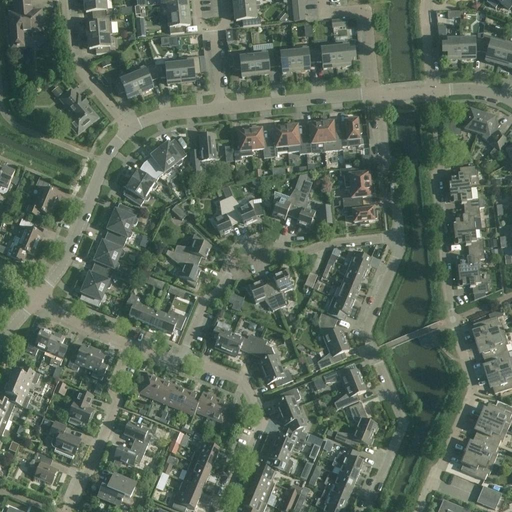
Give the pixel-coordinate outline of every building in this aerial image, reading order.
[(13,0),(15,14),(9,14),(12,48),(23,47),(22,33),(43,32),(41,11),(30,12),(29,6),(31,6),(30,0),(13,0)] [(98,0),(84,1),(86,14),(92,13),(93,19),(106,18),(104,0),(98,0)] [(233,0),(234,10),(255,8),(253,0),(233,0)] [(511,7),(511,0),(488,0),(486,3),(495,10),(499,4),(508,10),(511,7)] [(188,15),(188,9),(187,2),(184,3),(162,5),(162,6),(167,5),(168,17),(188,15)] [(475,2),(471,8),(477,12),(481,6),(475,2)] [(256,19),(255,8),(234,10),(236,22),(242,22),(243,28),(261,26),(260,19),(256,19)] [(283,13),(277,20),(282,24),(288,23),(287,17),(283,13)] [(168,17),(170,36),(184,34),(183,28),(189,27),(188,15),(168,17)] [(110,17),(106,18),(93,19),(93,25),(87,26),(88,38),(112,36),(110,17)] [(143,26),(136,27),(137,39),(144,38),(143,26)] [(445,27),(438,27),(439,45),(446,45),(446,41),(445,27)] [(485,62),(498,66),(505,42),(503,46),(488,42),(490,35),(485,34),(483,40),(481,53),(487,55),(485,62)] [(475,53),(481,53),(483,40),(483,36),(481,35),(478,38),(477,40),(461,41),(461,61),(475,61),(475,53)] [(112,36),(88,38),(89,50),(95,50),(96,56),(110,55),(108,37),(112,36)] [(461,41),(447,41),(447,47),(443,48),(443,55),(447,55),(448,61),(461,61),(461,41)] [(511,67),(511,44),(505,42),(498,66),(511,69),(511,67)] [(336,69),(334,45),(320,46),(321,50),(314,51),(315,64),(322,63),(323,70),(336,69)] [(349,54),(348,47),(335,49),(334,45),(336,69),(350,67),(349,61),(354,61),(353,53),(349,54)] [(315,64),(314,51),(307,52),(307,48),(293,49),(296,73),(309,72),(309,64),(315,64)] [(274,51),(273,51),(275,68),(282,67),(282,74),(296,73),(293,49),(293,53),(274,55),(274,51)] [(275,68),(273,51),(253,53),(255,77),(269,76),(268,69),(275,68)] [(255,77),(253,53),(232,55),(234,72),(241,71),(242,79),(255,77)] [(178,61),(181,85),(194,83),(194,76),(201,75),(201,74),(199,58),(178,61)] [(108,61),(100,64),(102,69),(111,66),(108,61)] [(155,67),(158,80),(166,79),(167,86),(181,85),(178,61),(165,62),(165,66),(155,67)] [(131,73),(140,95),(153,90),(150,83),(158,80),(155,67),(145,71),(143,67),(131,73)] [(140,95),(131,73),(130,73),(132,76),(113,84),(118,96),(125,94),(127,100),(140,95)] [(102,76),(98,79),(104,87),(108,83),(102,76)] [(21,86),(17,92),(24,96),(28,90),(21,86)] [(63,94),(58,88),(52,93),(57,99),(63,94)] [(97,119),(78,97),(76,99),(71,92),(61,101),(75,117),(68,124),(78,135),(97,119)] [(477,135),(482,116),(470,112),(469,115),(462,116),(462,121),(446,123),(447,138),(461,136),(460,129),(465,128),(464,131),(477,135)] [(482,116),(477,135),(489,138),(490,135),(492,136),(500,127),(494,122),(495,119),(482,116)] [(346,136),(340,136),(342,152),(342,149),(353,148),(352,142),(359,141),(357,121),(355,121),(355,119),(347,119),(347,122),(345,122),(346,136)] [(330,121),(321,122),(321,125),(323,145),(324,154),(342,152),(340,136),(334,137),(333,124),(330,124),(330,121)] [(323,145),(321,125),(321,122),(312,123),(312,126),(309,126),(311,139),(305,140),(306,156),(313,155),(313,152),(317,151),(317,145),(323,145)] [(294,125),(285,126),(285,128),(288,154),(299,153),(300,156),(306,156),(305,140),(299,141),(297,127),(294,127),(294,125)] [(288,154),(285,128),(285,126),(276,127),(276,129),(273,130),(275,143),(269,144),(270,159),(277,159),(276,150),(287,148),(288,154)] [(258,128),(249,129),(250,132),(252,152),(263,151),(264,160),(270,159),(269,144),(263,144),(261,131),(258,131),(258,128)] [(252,152),(250,132),(249,129),(240,130),(241,133),(238,133),(239,147),(233,147),(233,151),(228,151),(229,157),(234,157),(235,163),(241,162),(240,153),(252,152)] [(489,145),(494,149),(504,137),(499,133),(492,141),(489,145)] [(216,161),(215,153),(214,136),(199,137),(201,162),(216,161)] [(494,160),(503,149),(509,142),(504,137),(494,149),(489,155),(494,160)] [(168,144),(165,147),(162,147),(158,150),(173,168),(175,166),(176,167),(178,167),(182,165),(182,162),(181,161),(186,157),(176,144),(171,148),(168,144)] [(154,153),(154,155),(151,157),(154,161),(146,167),(159,179),(164,174),(165,175),(167,176),(170,173),(171,171),(170,170),(173,168),(158,150),(154,153)] [(199,162),(192,163),(190,163),(191,177),(201,176),(199,162)] [(331,164),(327,166),(328,171),(331,172),(334,172),(337,170),(337,165),(334,164),(331,164)] [(315,166),(307,167),(308,174),(315,174),(315,166)] [(159,179),(146,167),(141,175),(137,172),(135,176),(133,176),(130,180),(150,193),(152,190),(153,191),(155,190),(157,187),(157,185),(155,184),(159,179)] [(448,180),(449,192),(470,190),(469,178),(476,177),(475,168),(469,169),(459,169),(460,175),(458,176),(458,179),(448,180)] [(0,194),(3,196),(6,194),(8,190),(15,173),(3,169),(0,176),(0,194)] [(355,170),(345,171),(339,171),(340,178),(349,177),(350,188),(373,186),(372,177),(369,177),(369,174),(355,176),(355,170)] [(325,173),(320,177),(323,182),(329,179),(325,173)] [(148,196),(150,193),(130,180),(127,185),(128,187),(126,190),(129,193),(126,198),(134,204),(140,208),(144,202),(145,203),(147,202),(149,199),(149,196),(148,196)] [(38,181),(36,187),(41,189),(36,199),(55,207),(59,196),(47,191),(49,186),(38,181)] [(301,194),(292,219),(298,221),(300,223),(299,226),(309,230),(308,231),(313,233),(314,222),(312,222),(315,213),(307,210),(308,196),(312,185),(305,182),(301,194)] [(371,198),(371,195),(374,195),(373,186),(350,188),(351,199),(342,200),(343,207),(358,205),(358,199),(371,198)] [(254,212),(253,202),(248,204),(248,205),(241,209),(232,198),(228,188),(222,191),(226,200),(236,225),(242,222),(244,222),(246,226),(256,221),(253,213),(254,212)] [(470,190),(449,192),(450,204),(460,203),(461,206),(463,206),(464,211),(479,210),(484,209),(483,202),(478,202),(478,201),(472,201),(470,190)] [(279,198),(274,197),(273,208),(275,208),(272,217),(283,221),(284,217),(286,217),(292,219),(301,194),(294,191),(286,203),(279,200),(279,198)] [(51,217),(55,207),(36,199),(32,209),(27,207),(24,213),(36,218),(38,212),(51,217)] [(230,228),(236,225),(226,200),(219,203),(221,217),(214,220),(213,219),(208,221),(215,229),(216,229),(220,237),(230,233),(229,229),(230,228)] [(3,204),(0,211),(0,214),(5,216),(9,207),(3,204)] [(373,212),(372,210),(359,211),(358,205),(343,207),(344,214),(347,213),(347,218),(353,217),(354,224),(360,224),(360,226),(368,226),(368,223),(374,222),(373,220),(376,220),(375,212),(373,212)] [(171,212),(182,222),(187,216),(176,206),(171,212)] [(111,216),(110,221),(131,230),(132,226),(134,227),(136,226),(137,222),(136,220),(135,220),(138,213),(122,207),(119,213),(115,211),(114,215),(111,216)] [(331,207),(319,208),(320,226),(332,226),(331,207)] [(452,221),(454,234),(475,231),(473,220),(480,219),(479,210),(464,211),(464,217),(462,217),(462,220),(452,221)] [(24,229),(20,239),(39,247),(43,236),(30,231),(33,225),(21,221),(19,227),(24,229)] [(130,233),(131,230),(110,221),(108,225),(109,227),(107,231),(111,233),(109,239),(125,245),(127,239),(128,240),(130,239),(132,235),(131,233),(130,233)] [(475,231),(454,234),(455,246),(465,245),(465,248),(467,247),(468,253),(483,252),(482,242),(476,243),(475,231)] [(174,254),(199,264),(201,258),(203,257),(206,258),(211,248),(202,244),(203,243),(194,236),(192,241),(194,242),(190,249),(177,247),(174,254)] [(14,238),(8,253),(7,257),(22,263),(25,253),(34,257),(39,247),(20,239),(19,240),(14,238)] [(98,248),(97,252),(118,261),(119,258),(121,259),(123,258),(124,254),(123,252),(122,251),(125,245),(109,239),(106,245),(102,243),(101,247),(98,248)] [(187,282),(186,283),(195,289),(197,284),(196,284),(200,274),(196,272),(196,270),(199,264),(174,254),(168,251),(165,256),(182,269),(179,278),(187,281),(187,282)] [(117,264),(118,261),(97,252),(95,257),(95,259),(94,263),(98,265),(96,270),(111,277),(120,280),(122,274),(117,272),(117,271),(119,267),(118,265),(117,264)] [(352,252),(350,258),(353,260),(349,269),(365,276),(370,266),(369,266),(372,260),(352,252)] [(457,263),(458,275),(479,273),(478,262),(484,261),(483,252),(468,253),(469,259),(466,259),(467,262),(457,263)] [(361,287),(365,276),(349,269),(344,280),(361,287)] [(85,279),(83,284),(105,293),(106,290),(107,290),(110,289),(111,286),(110,283),(109,283),(111,277),(96,270),(93,276),(89,274),(88,278),(85,279)] [(275,283),(269,285),(279,310),(286,307),(284,293),(292,290),(289,281),(290,281),(289,270),(284,272),(284,274),(275,278),(276,281),(275,283)] [(480,285),(479,273),(458,275),(459,288),(469,287),(470,290),(472,289),(473,295),(488,294),(487,284),(480,285)] [(304,287),(312,290),(317,277),(310,274),(304,287)] [(140,282),(147,284),(154,287),(156,282),(149,279),(143,276),(140,282)] [(357,297),(361,287),(344,280),(340,290),(357,297)] [(164,285),(156,282),(154,287),(162,291),(164,285)] [(105,293),(83,284),(82,288),(82,291),(81,294),(85,296),(83,302),(98,309),(101,303),(102,303),(104,302),(106,299),(105,296),(104,296),(105,293)] [(244,289),(251,297),(252,297),(255,305),(264,302),(272,313),(279,310),(269,285),(263,288),(261,288),(259,284),(249,288),(249,287),(244,289)] [(168,293),(175,296),(178,291),(170,288),(168,293)] [(336,300),(353,307),(357,297),(340,290),(337,289),(333,298),(336,300)] [(178,291),(175,296),(183,299),(185,294),(178,291)] [(232,295),(228,304),(233,306),(231,311),(239,313),(244,300),(238,298),(232,295)] [(129,318),(140,323),(146,307),(140,305),(141,301),(131,296),(125,310),(131,313),(129,318)] [(120,310),(123,302),(117,299),(114,307),(120,310)] [(348,317),(353,307),(336,300),(332,310),(329,309),(326,315),(338,320),(340,314),(348,317)] [(157,312),(146,307),(140,323),(150,327),(157,312)] [(219,309),(216,318),(221,320),(225,311),(219,309)] [(150,327),(161,331),(167,316),(157,312),(150,327)] [(169,312),(167,316),(161,331),(172,336),(174,329),(180,332),(186,319),(177,315),(169,312)] [(317,324),(327,348),(344,342),(343,339),(345,338),(343,333),(342,332),(341,331),(340,331),(339,331),(335,333),(334,330),(337,322),(321,315),(320,317),(315,316),(312,322),(317,324)] [(291,316),(285,319),(288,328),(294,325),(291,316)] [(505,335),(504,334),(501,324),(499,325),(497,318),(472,326),(476,336),(473,337),(476,344),(505,335)] [(215,349),(225,354),(233,335),(228,333),(229,329),(228,327),(227,327),(218,323),(213,336),(219,339),(215,349)] [(259,325),(256,331),(262,334),(265,327),(259,325)] [(45,354),(53,334),(42,329),(37,341),(31,338),(26,352),(36,356),(38,351),(45,354)] [(65,339),(53,334),(45,354),(52,357),(50,362),(60,367),(66,353),(60,350),(65,339)] [(247,341),(233,335),(225,354),(236,358),(241,346),(249,350),(249,351),(255,354),(261,341),(254,338),(251,337),(249,338),(247,341)] [(508,346),(505,335),(476,344),(478,352),(480,351),(483,361),(508,353),(506,347),(508,346)] [(267,343),(261,341),(255,354),(261,356),(263,353),(266,355),(268,360),(258,364),(262,375),(281,367),(276,357),(275,357),(271,349),(265,347),(267,343)] [(345,344),(344,342),(327,348),(330,355),(317,364),(320,371),(343,362),(340,356),(348,352),(349,351),(350,350),(350,349),(347,343),(345,344)] [(86,370),(94,351),(83,346),(78,359),(72,356),(67,368),(77,372),(79,367),(86,370)] [(106,356),(94,351),(86,370),(94,373),(92,378),(101,382),(106,370),(101,368),(106,356)] [(484,371),(487,379),(511,370),(511,358),(511,359),(510,359),(508,353),(483,361),(487,371),(484,371)] [(281,367),(262,375),(267,386),(277,382),(280,388),(293,382),(289,373),(289,372),(287,371),(283,373),(281,367)] [(56,368),(52,379),(58,381),(62,370),(56,368)] [(346,369),(323,378),(325,385),(342,383),(344,389),(361,382),(360,380),(362,379),(360,373),(359,372),(358,372),(356,372),(356,371),(348,375),(346,369)] [(511,370),(487,379),(489,386),(491,385),(494,395),(504,392),(511,389),(511,370)] [(9,384),(28,392),(31,384),(36,385),(40,376),(28,371),(25,377),(14,372),(9,384)] [(132,396),(138,399),(140,395),(153,400),(161,381),(147,375),(142,387),(136,385),(132,396)] [(322,379),(313,383),(317,392),(325,389),(323,384),(325,384),(322,379)] [(161,381),(153,400),(166,406),(174,387),(161,381)] [(362,385),(361,382),(344,389),(347,395),(334,405),(337,412),(350,406),(360,402),(359,401),(357,396),(365,393),(365,392),(366,392),(366,391),(366,389),(364,384),(362,385)] [(14,404),(15,406),(26,410),(30,401),(26,398),(28,392),(9,384),(4,395),(16,399),(14,404)] [(66,386),(58,384),(55,394),(64,397),(67,390),(64,389),(66,386)] [(174,387),(166,406),(180,411),(188,392),(174,387)] [(300,400),(300,399),(296,390),(283,395),(285,401),(275,405),(279,416),(298,409),(296,403),(299,402),(300,400)] [(201,398),(188,392),(180,411),(194,417),(195,413),(201,398)] [(79,428),(82,422),(87,425),(93,412),(88,409),(93,398),(80,393),(75,405),(74,404),(69,417),(70,418),(68,423),(79,428)] [(195,413),(209,419),(217,400),(203,394),(201,398),(195,413)] [(0,418),(8,422),(12,414),(15,406),(14,404),(3,400),(0,405),(0,418)] [(230,405),(217,400),(209,419),(222,425),(220,429),(226,431),(231,420),(225,417),(230,405)] [(356,430),(372,437),(373,434),(376,435),(378,430),(378,429),(378,427),(377,427),(377,426),(366,422),(367,420),(361,404),(351,408),(349,409),(354,422),(358,424),(356,430)] [(479,421),(507,432),(511,422),(509,421),(511,414),(497,409),(488,405),(484,415),(482,414),(479,421)] [(302,419),(298,409),(279,416),(284,427),(294,423),(296,428),(295,431),(292,430),(289,436),(304,442),(307,436),(302,434),(304,428),(301,420),(302,419)] [(148,410),(145,417),(151,419),(154,412),(148,410)] [(164,413),(161,420),(159,423),(165,425),(166,422),(165,421),(167,414),(164,413)] [(0,437),(1,438),(5,430),(8,422),(0,418),(0,437)] [(474,438),(498,448),(500,442),(503,443),(507,432),(479,421),(476,428),(478,429),(474,438)] [(67,453),(65,458),(72,461),(80,442),(63,435),(66,428),(54,423),(49,435),(58,439),(55,448),(67,453)] [(137,441),(134,447),(145,452),(151,437),(146,435),(148,431),(129,423),(124,436),(137,441)] [(20,427),(16,435),(18,436),(17,438),(22,441),(27,430),(20,427)] [(371,439),(372,437),(356,430),(353,436),(337,434),(334,441),(348,446),(357,450),(360,444),(368,448),(368,447),(369,447),(370,447),(371,446),(373,440),(371,439)] [(325,436),(331,439),(334,433),(328,431),(325,436)] [(195,433),(193,440),(198,442),(201,436),(195,433)] [(174,437),(172,443),(178,445),(182,436),(176,434),(174,437)] [(277,438),(272,448),(291,456),(293,451),(298,453),(300,452),(304,442),(289,436),(287,442),(277,438)] [(465,454),(493,466),(498,455),(495,454),(498,448),(474,438),(470,448),(468,447),(465,454)] [(316,439),(313,446),(320,449),(322,442),(316,439)] [(178,445),(172,443),(169,449),(175,451),(178,445)] [(199,455),(215,461),(219,451),(204,444),(199,455)] [(313,447),(308,459),(315,461),(320,449),(313,446),(313,447)] [(133,467),(134,464),(139,466),(143,458),(145,452),(134,447),(132,453),(119,447),(114,460),(133,467)] [(276,470),(285,473),(289,475),(293,465),(292,463),(288,461),(291,456),(272,448),(268,459),(278,463),(276,470)] [(335,459),(333,463),(359,474),(363,464),(356,461),(358,455),(344,449),(342,455),(340,454),(337,460),(335,459)] [(195,453),(191,463),(211,471),(215,461),(199,455),(195,453)] [(493,466),(465,454),(462,461),(465,462),(460,472),(484,482),(487,475),(489,476),(493,466)] [(48,460),(37,455),(33,466),(39,469),(33,482),(44,486),(45,483),(51,485),(57,471),(46,466),(48,460)] [(166,464),(169,465),(174,467),(176,462),(168,458),(166,464)] [(191,463),(187,473),(207,481),(211,471),(191,463)] [(355,484),(359,474),(333,463),(332,467),(341,471),(338,477),(355,484)] [(256,478),(271,484),(275,474),(260,467),(256,478)] [(308,474),(300,470),(297,477),(305,481),(308,474)] [(203,491),(207,481),(187,473),(183,483),(203,491)] [(99,487),(101,489),(102,489),(98,498),(119,507),(121,504),(122,504),(122,503),(128,506),(130,506),(132,505),(133,503),(133,501),(131,500),(130,499),(136,485),(114,476),(110,486),(103,483),(101,483),(99,484),(99,487)] [(327,479),(325,483),(351,494),(355,484),(338,477),(336,483),(327,479)] [(160,478),(158,484),(165,487),(167,482),(163,480),(160,478)] [(256,478),(252,488),(267,494),(271,496),(275,486),(271,484),(256,478)] [(311,478),(308,485),(314,487),(317,480),(311,478)] [(183,483),(178,493),(198,501),(203,491),(183,483)] [(323,494),(347,504),(351,494),(325,483),(324,486),(326,488),(323,494)] [(165,487),(158,484),(155,490),(158,491),(163,492),(165,487)] [(302,491),(298,489),(293,487),(291,492),(296,495),(300,496),(302,491)] [(252,488),(247,498),(263,504),(267,506),(271,496),(267,494),(252,488)] [(483,488),(479,497),(476,504),(495,511),(501,496),(483,488)] [(311,492),(304,489),(301,496),(308,499),(311,492)] [(291,492),(286,502),(292,505),(296,495),(291,492)] [(185,511),(187,508),(194,511),(198,501),(178,493),(172,508),(180,511),(185,511)] [(318,501),(317,503),(338,511),(343,511),(347,504),(323,494),(321,500),(318,501)] [(245,511),(263,511),(267,506),(263,504),(247,498),(243,508),(247,510),(245,511)] [(282,511),(288,511),(292,505),(286,502),(282,511)] [(468,511),(443,502),(438,511),(468,511)] [(338,511),(317,503),(315,507),(324,511),(323,511),(338,511)]
